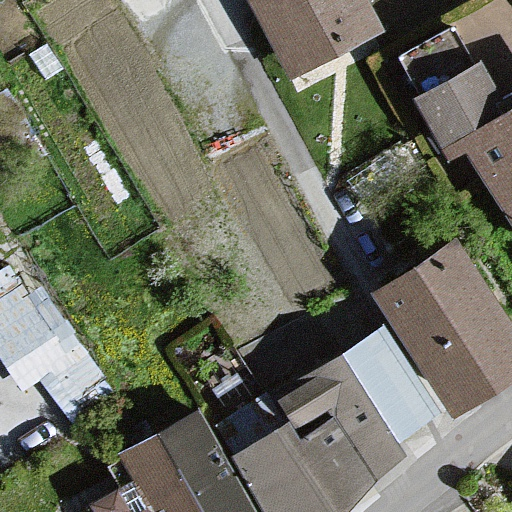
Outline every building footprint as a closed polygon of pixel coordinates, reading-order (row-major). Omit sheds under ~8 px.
[(355,0),(243,0),(285,80),(373,34),(355,0)] [(468,60),(403,96),(432,148),(496,112),(468,60)] [(511,101),(496,112),(447,140),(511,249),(511,101)] [(380,316),(445,411),(511,366),(511,331),(445,233),(362,289),(380,316)] [(27,264),(0,277),(0,367),(22,397),(46,381),(73,405),(109,384),(27,264)] [(319,412),(357,472),(445,411),(380,316),(261,391),(287,433),(319,412)] [(219,449),(259,511),(295,511),(357,472),(319,412),(287,433),(274,414),(219,449)] [(252,511),(197,414),(124,455),(137,478),(90,504),(94,511),(252,511)]
